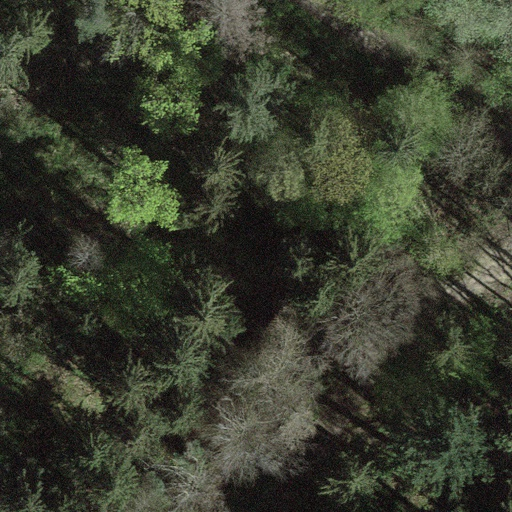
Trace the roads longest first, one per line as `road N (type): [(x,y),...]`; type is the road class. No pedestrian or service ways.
road 1 (track): [(289,511),(498,136)]
road 2 (track): [(301,0),(511,143)]
